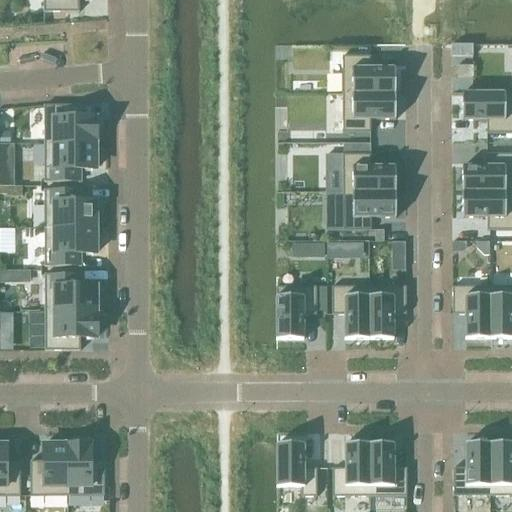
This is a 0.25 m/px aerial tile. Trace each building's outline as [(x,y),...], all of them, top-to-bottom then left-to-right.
[(94,0),(42,0),(43,14),(78,14),(78,0),(95,0),(94,0)] [(472,46),(451,46),(451,58),(472,58),(472,46)] [(370,58),(341,58),(342,96),(394,96),(394,70),(393,70),(393,71),(370,71),(370,58)] [(472,67),(457,67),(457,79),(472,79),(472,67)] [(462,95),(461,95),(461,123),(462,123),(462,122),(486,122),(486,135),(511,135),(511,95),(504,95),(503,95),(462,95)] [(394,96),(342,96),(342,134),(370,134),(370,121),(393,121),(394,121),(394,96)] [(79,107),(43,107),(44,146),(95,145),(95,120),(79,120),(79,107)] [(10,134),(0,134),(0,145),(10,145),(10,134)] [(95,145),(44,146),(44,184),(79,184),(79,171),(95,171),(95,145)] [(343,156),(342,156),(342,194),(395,194),(395,168),(393,168),(393,169),(370,169),(370,156),(370,145),(343,145),(343,156)] [(463,168),(461,168),(461,194),(511,193),(511,155),(486,155),(486,169),(463,169),(463,168)] [(12,173),(0,173),(0,186),(12,186),(12,173)] [(79,191),(44,192),(44,230),(95,230),(95,204),(79,204),(79,191)] [(511,193),(461,194),(461,220),(463,220),(463,219),(486,219),(486,232),(511,232),(511,193)] [(395,194),(342,194),(342,233),(370,233),(370,220),(394,219),(394,220),(395,220),(395,194)] [(95,230),(44,230),(44,268),(79,268),(79,255),(95,255),(95,230)] [(383,243),(383,232),(375,232),(375,243),(383,243)] [(304,246),(304,259),(323,258),(323,245),(304,246)] [(338,245),(326,245),(326,261),(338,261),(338,245)] [(10,272),(0,272),(0,284),(10,285),(10,272)] [(79,276),(44,276),(44,314),(96,314),(96,289),(79,289),(79,276)] [(511,287),(489,288),(489,341),(511,340),(511,287)] [(276,298),(275,298),(275,300),(276,300),(276,340),(275,340),(275,342),(303,342),(303,340),(303,317),(316,317),(315,288),(276,289),(276,298)] [(368,288),(331,288),(331,317),(344,316),(344,340),(344,341),(368,341),(368,288)] [(405,288),(368,288),(368,341),(393,341),(393,340),(392,340),(392,316),(405,316),(405,288)] [(489,288),(452,288),(452,316),(465,316),(465,340),(464,340),(464,341),(489,341),(489,288)] [(11,315),(0,314),(0,330),(11,331),(11,315)] [(96,314),(44,314),(44,352),(79,352),(79,339),(96,339),(96,314)] [(511,444),(489,445),(489,498),(511,497),(511,444)] [(345,470),(332,470),(332,498),(369,498),(369,445),(344,445),(344,447),(345,447),(345,470)] [(393,445),(369,445),(369,498),(406,498),(406,470),(393,470),(393,447),(393,446),(393,445)] [(465,470),(452,470),(452,498),(489,498),(489,445),(465,445),(465,446),(465,470)] [(6,446),(0,446),(0,498),(20,498),(20,463),(7,463),(6,446)] [(42,463),(29,463),(29,498),(67,498),(66,446),(65,446),(42,446),(42,463)] [(90,446),(65,446),(66,446),(67,498),(104,498),(104,463),(91,463),(90,446)] [(303,446),(276,446),(276,447),(276,488),(276,489),(300,489),(300,499),(316,498),(316,470),(303,470),(303,447),(303,446)]
